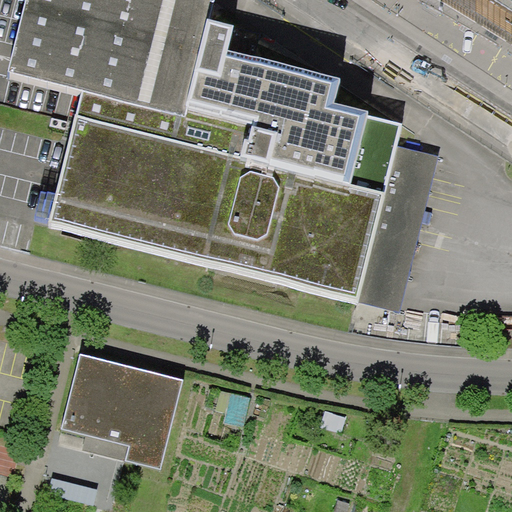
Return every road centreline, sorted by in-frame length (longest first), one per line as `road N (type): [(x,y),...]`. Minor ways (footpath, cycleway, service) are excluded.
road 1 (residential): [(0,270),(321,354),(511,375)]
road 2 (tertiary): [(321,0),(511,126)]
